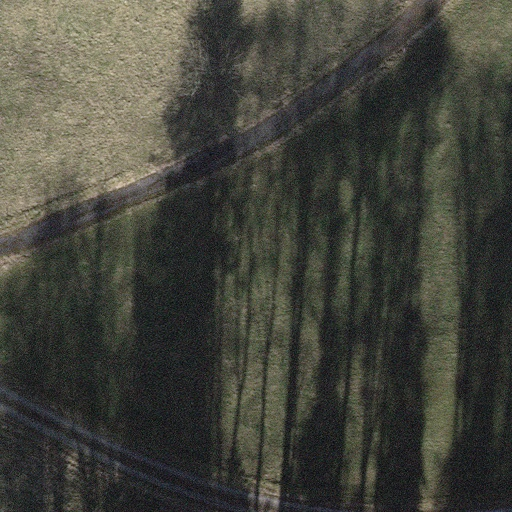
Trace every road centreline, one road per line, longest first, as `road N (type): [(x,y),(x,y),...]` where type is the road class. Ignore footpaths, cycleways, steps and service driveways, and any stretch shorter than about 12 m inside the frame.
road 1 (track): [(435,0),(362,65),(259,137),(0,251)]
road 2 (track): [(276,511),(155,473),(0,399)]
